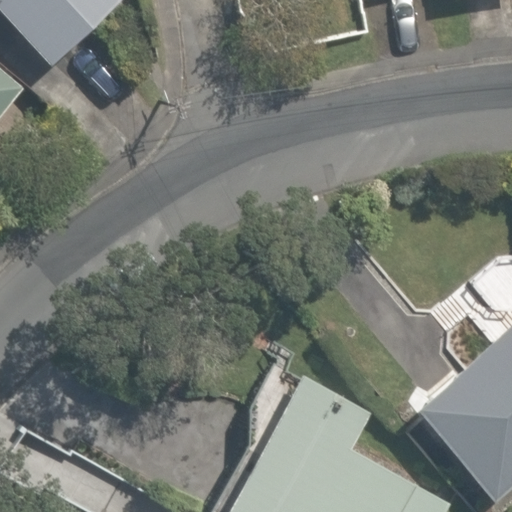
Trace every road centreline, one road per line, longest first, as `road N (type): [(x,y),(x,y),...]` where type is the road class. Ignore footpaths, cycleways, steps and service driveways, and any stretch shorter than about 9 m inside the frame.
road 1 (residential): [(236,153),(0,343)]
road 2 (residential): [(511,108),(236,153)]
road 3 (residential): [(236,153),(203,0)]
